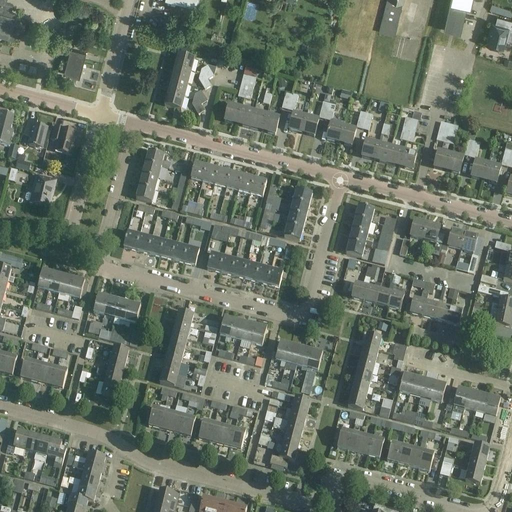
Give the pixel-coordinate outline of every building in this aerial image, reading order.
[(0,0),(0,38),(2,38),(15,41),(17,34),(20,32),(23,33),(25,26),(19,25),(20,19),(10,16),(12,5),(6,4),(6,0),(0,0)] [(386,0),(378,33),(394,37),(403,3),(403,0),(386,0)] [(450,0),(446,21),(444,31),(460,35),(467,8),(471,9),(472,0),(450,0)] [(332,9),(332,11),(328,10),(326,14),(331,15),(330,16),(338,19),(340,11),(332,9)] [(487,45),(503,49),(509,29),(511,29),(511,20),(507,20),(505,27),(492,24),(487,45)] [(80,79),(86,53),(70,49),(64,74),(80,79)] [(175,69),(191,73),(194,60),(178,56),(175,69)] [(511,60),(505,58),(503,65),(511,67),(511,64),(511,60)] [(205,77),(208,81),(214,77),(207,67),(201,70),(200,76),(205,77)] [(191,73),(175,69),(171,81),(188,86),(191,73)] [(205,77),(200,76),(199,80),(205,90),(211,87),(208,81),(205,77)] [(244,100),(250,78),(244,76),(238,98),(244,100)] [(256,79),(250,78),(244,100),(250,101),(256,79)] [(284,80),(278,81),(279,89),(286,88),(284,80)] [(188,86),(171,81),(168,94),(184,98),(188,86)] [(342,91),(340,99),(350,101),(352,94),(342,91)] [(199,102),(201,106),(207,102),(201,92),(195,96),(194,101),(199,102)] [(184,98),(168,94),(165,107),(181,111),(184,98)] [(292,95),(286,94),(282,109),(288,111),(292,95)] [(272,96),(265,95),(263,105),(269,106),(272,96)] [(298,97),(292,95),(288,111),(294,113),(298,97)] [(199,102),(194,101),(192,106),(198,116),(205,112),(201,106),(199,102)] [(329,105),(323,103),(319,119),(325,121),(329,105)] [(335,107),(329,105),(325,121),(331,122),(335,107)] [(229,106),(227,113),(224,122),(237,126),(241,109),(229,106)] [(241,109),(237,126),(250,129),(254,113),(241,109)] [(306,118),(302,134),(315,138),(319,121),(310,119),(311,113),(308,112),(306,118)] [(420,121),(422,115),(414,112),(412,119),(420,121)] [(0,145),(9,148),(13,132),(10,131),(14,117),(0,113),(0,145)] [(254,113),(250,129),(263,132),(267,116),(254,113)] [(356,129),(362,131),(367,115),(361,113),(356,129)] [(293,114),(291,121),(289,131),(302,134),(306,118),(293,114)] [(367,115),(362,131),(369,132),(373,116),(367,115)] [(267,116),(263,132),(275,136),(280,119),(267,116)] [(404,125),(416,128),(418,122),(406,119),(404,125)] [(26,131),(25,136),(30,137),(31,137),(28,146),(43,150),(44,145),(45,140),(48,130),(41,128),(40,130),(36,129),(38,123),(29,121),(26,131)] [(441,123),(436,141),(453,146),(458,128),(441,123)] [(326,141),(339,144),(343,128),(330,124),(326,141)] [(416,128),(404,125),(402,131),(409,133),(406,142),(412,144),(416,128)] [(381,136),(387,137),(390,127),(384,126),(381,136)] [(55,152),(62,154),(72,157),(77,135),(64,131),(64,130),(55,127),(51,141),(57,142),(55,152)] [(352,147),(354,138),(356,131),(343,128),(339,144),(352,147)] [(400,141),(403,142),(406,142),(409,133),(402,131),(400,141)] [(464,157),(470,158),(474,143),(468,141),(464,157)] [(374,161),(379,145),(366,142),(361,158),(374,161)] [(480,144),(474,143),(470,158),(476,160),(480,144)] [(379,145),(374,161),(387,165),(391,148),(379,145)] [(8,159),(15,160),(18,149),(11,147),(8,159)] [(391,148),(387,165),(399,168),(404,152),(391,148)] [(501,166),(507,168),(511,153),(505,151),(501,166)] [(145,164),(161,168),(164,156),(149,152),(145,164)] [(404,152),(399,168),(412,171),(417,155),(404,152)] [(430,160),(435,162),(434,169),(446,172),(451,156),(438,152),(437,155),(432,154),(430,160)] [(451,156),(446,172),(459,175),(464,159),(451,156)] [(22,163),(22,162),(16,160),(16,161),(13,160),(11,168),(29,173),(31,165),(22,163)] [(44,161),(42,167),(48,169),(54,171),(56,166),(52,165),(53,163),(44,161)] [(475,162),(474,169),(471,178),(484,182),(488,165),(475,162)] [(161,168),(145,164),(142,176),(158,180),(161,168)] [(195,164),(192,174),(191,180),(203,183),(207,167),(195,164)] [(488,165),(484,182),(497,185),(501,168),(488,165)] [(0,167),(0,176),(6,178),(9,170),(0,167)] [(219,171),(207,167),(203,183),(215,186),(219,171)] [(11,169),(8,182),(15,184),(18,171),(11,169)] [(231,174),(219,171),(215,186),(227,189),(231,174)] [(184,187),(187,175),(181,174),(178,186),(184,187)] [(243,177),(231,174),(227,189),(239,192),(243,177)] [(158,180),(142,176),(139,188),(155,193),(158,180)] [(36,177),(31,195),(29,194),(27,195),(25,200),(27,202),(29,203),(29,204),(50,209),(57,182),(36,177)] [(255,180),(243,177),(239,192),(251,196),(255,180)] [(267,183),(255,180),(251,196),(263,199),(267,183)] [(170,197),(175,198),(181,199),(184,187),(178,186),(176,190),(172,189),(170,197)] [(155,193),(139,188),(136,200),(152,205),(155,193)] [(293,203),(309,207),(312,195),(296,191),(293,203)] [(269,196),(265,208),(271,210),(272,205),(278,206),(279,200),(273,199),(274,198),(269,196)] [(177,213),(181,199),(175,198),(171,211),(177,213)] [(187,208),(183,207),(181,213),(194,216),(197,205),(188,203),(187,208)] [(290,215),(306,219),(309,207),(293,203),(290,215)] [(203,206),(197,205),(194,216),(202,218),(203,212),(202,212),(203,206)] [(371,223),(374,211),(358,207),(355,219),(371,223)] [(275,211),(271,210),(265,208),(262,221),(267,222),(272,223),(275,211)] [(210,220),(218,222),(220,216),(211,214),(210,220)] [(220,216),(218,222),(230,225),(232,216),(227,214),(226,218),(220,216)] [(287,227),(303,231),(306,219),(290,215),(287,227)] [(385,227),(395,229),(397,221),(386,218),(384,227),(385,227)] [(352,231),(368,235),(371,223),(355,219),(352,231)] [(211,225),(195,221),(193,226),(205,229),(203,234),(208,235),(211,225)] [(235,221),(234,226),(233,227),(242,229),(244,223),(235,221)] [(410,238),(423,242),(427,225),(415,222),(410,238)] [(440,228),(427,225),(423,242),(436,245),(434,250),(440,251),(444,236),(439,234),(440,228)] [(303,231),(287,227),(284,239),(300,243),(303,231)] [(382,239),(392,241),(395,229),(385,227),(382,239)] [(230,230),(229,236),(241,239),(242,233),(230,230)] [(366,243),(368,235),(352,231),(349,243),(365,247),(371,249),(372,244),(366,243)] [(448,248),(460,251),(465,235),(452,231),(450,237),(444,236),(440,251),(446,253),(448,248)] [(128,233),(123,249),(135,252),(139,236),(128,233)] [(241,239),(253,242),(254,236),(242,233),(241,239)] [(465,235),(460,251),(473,255),(478,238),(465,235)] [(135,252),(147,255),(151,240),(139,236),(135,252)] [(378,244),(377,250),(388,253),(392,241),(382,239),(380,245),(378,244)] [(159,258),(163,243),(151,240),(147,255),(159,258)] [(269,246),(277,248),(278,242),(270,240),(270,241),(266,240),(264,247),(268,248),(269,246)] [(399,257),(405,258),(409,242),(403,241),(399,257)] [(171,261),(175,246),(163,243),(159,258),(171,261)] [(365,247),(349,243),(346,255),(362,259),(365,247)] [(511,247),(496,243),(495,250),(510,254),(511,247)] [(171,261),(183,265),(187,249),(175,246),(171,261)] [(286,247),(283,262),(290,263),(293,248),(286,247)] [(187,249),(183,265),(195,268),(199,252),(187,249)] [(375,250),(372,263),(385,267),(388,253),(377,250),(375,250)] [(440,254),(437,266),(442,268),(445,255),(440,254)] [(1,260),(0,262),(8,265),(7,266),(17,269),(19,260),(2,255),(1,260)] [(219,274),(223,258),(211,255),(207,271),(219,274)] [(472,257),(467,274),(473,276),(478,258),(472,257)] [(223,258),(219,274),(231,277),(235,261),(223,258)] [(243,280),(247,264),(235,261),(231,277),(243,280)] [(247,264),(243,280),(255,283),(259,268),(247,264)] [(0,280),(8,283),(11,271),(0,267),(0,280)] [(498,274),(504,275),(503,281),(511,283),(511,269),(506,268),(499,267),(498,274)] [(259,268),(255,283),(267,286),(271,271),(259,268)] [(368,269),(365,277),(354,275),(353,276),(350,274),(347,275),(346,278),(348,281),(353,280),(363,283),(363,286),(355,284),(351,299),(364,303),(368,288),(367,288),(370,279),(372,270),(368,269)] [(43,271),(38,290),(48,292),(53,274),(43,271)] [(267,286),(279,290),(283,274),(271,271),(267,286)] [(389,274),(386,273),(384,273),(381,284),(387,285),(389,274)] [(53,274),(48,292),(59,295),(64,277),(53,274)] [(64,277),(59,295),(69,298),(74,280),(64,277)] [(481,277),(480,283),(496,287),(497,280),(481,277)] [(8,283),(0,280),(0,293),(5,295),(8,283)] [(74,280),(69,298),(80,300),(85,282),(74,280)] [(427,303),(429,294),(428,294),(431,285),(426,284),(423,293),(421,302),(414,300),(410,315),(422,318),(426,303),(427,303)] [(376,306),(380,291),(368,288),(364,303),(376,306)] [(479,288),(477,294),(493,298),(495,291),(479,288)] [(376,306),(388,309),(392,294),(380,291),(376,306)] [(404,297),(392,294),(388,309),(400,312),(404,297)] [(104,317),(109,299),(98,296),(93,314),(104,317)] [(109,299),(104,317),(115,320),(119,302),(109,299)] [(492,305),(491,311),(511,315),(511,302),(499,300),(498,307),(492,305)] [(422,318),(434,321),(438,306),(439,306),(440,302),(434,301),(433,305),(427,303),(426,303),(422,318)] [(119,302),(115,320),(120,321),(119,325),(124,326),(130,304),(119,302)] [(130,304),(124,326),(128,327),(129,324),(136,325),(141,307),(130,304)] [(450,309),(439,306),(438,306),(434,321),(446,324),(450,309)] [(76,309),(74,318),(75,318),(75,320),(79,321),(82,310),(76,309)] [(462,312),(450,309),(446,324),(458,327),(462,312)] [(486,324),(485,329),(493,331),(494,325),(511,329),(511,323),(511,315),(491,311),(488,324),(486,324)] [(175,324),(190,328),(194,316),(179,312),(175,324)] [(220,337),(226,338),(225,343),(229,344),(230,339),(231,339),(235,321),(224,319),(220,337)] [(486,324),(470,320),(469,326),(485,329),(486,324)] [(235,321),(231,339),(241,342),(246,324),(235,321)] [(88,334),(100,337),(101,332),(103,325),(91,322),(88,334)] [(379,323),(377,330),(387,333),(390,327),(379,323)] [(172,336),(187,340),(190,328),(175,324),(172,336)] [(246,324),(241,342),(251,345),(256,327),(246,324)] [(256,327),(251,345),(262,348),(267,330),(256,327)] [(101,332),(100,337),(99,340),(107,343),(110,334),(101,332)] [(129,347),(136,349),(140,335),(133,333),(129,347)] [(121,337),(118,336),(117,338),(114,338),(112,344),(119,345),(121,337)] [(169,348),(184,352),(187,340),(172,336),(169,348)] [(363,348),(378,352),(382,340),(367,336),(363,348)] [(121,337),(119,345),(129,348),(131,339),(121,337)] [(275,361),(281,363),(280,368),(285,369),(286,364),(291,346),(280,343),(275,361)] [(392,356),(395,356),(404,359),(407,348),(395,345),(392,356)] [(301,349),(291,346),(286,364),(285,369),(290,371),(291,365),(296,367),(301,349)] [(114,348),(111,360),(126,364),(129,352),(114,348)] [(169,348),(166,361),(181,364),(184,352),(169,348)] [(378,352),(363,348),(360,360),(375,364),(378,352)] [(312,352),(301,349),(296,367),(302,368),(301,372),(306,373),(312,352)] [(322,354),(312,352),(306,373),(311,374),(312,371),(318,372),(322,354)] [(7,353),(7,356),(2,374),(13,377),(17,359),(12,358),(12,355),(7,353)] [(401,371),(403,363),(404,359),(395,356),(393,361),(398,362),(396,370),(401,371)] [(123,376),(126,364),(111,360),(107,372),(123,376)] [(360,360),(357,372),(372,376),(375,364),(360,360)] [(31,382),(36,364),(25,361),(20,379),(31,382)] [(181,364),(166,361),(163,373),(178,377),(181,364)] [(36,364),(31,382),(42,385),(46,367),(36,364)] [(46,367),(42,385),(52,388),(57,370),(46,367)] [(57,370),(52,388),(63,390),(67,372),(57,370)] [(96,375),(106,377),(104,385),(119,388),(123,376),(107,372),(97,370),(96,375)] [(354,384),(369,388),(372,376),(357,372),(354,384)] [(178,377),(163,373),(160,385),(175,389),(178,377)] [(307,374),(304,381),(305,382),(310,383),(312,375),(307,374)] [(399,393),(410,396),(414,378),(404,376),(399,393)] [(425,381),(414,378),(410,396),(420,399),(425,381)] [(436,384),(425,381),(420,399),(431,402),(436,384)] [(351,396),(366,400),(369,388),(354,384),(351,396)] [(436,384),(431,402),(441,404),(442,404),(444,396),(445,392),(446,387),(436,384)] [(101,397),(116,401),(119,388),(104,385),(101,397)] [(167,397),(169,391),(162,390),(160,396),(162,397),(161,401),(167,403),(168,398),(167,397)] [(464,411),(469,393),(458,390),(456,395),(453,408),(464,411)] [(444,396),(442,404),(447,405),(450,394),(445,392),(444,396)] [(469,393),(464,411),(475,413),(479,395),(469,393)] [(450,394),(447,405),(445,412),(452,413),(453,408),(456,395),(450,394)] [(479,395),(475,413),(485,416),(490,398),(479,395)] [(351,396),(348,408),(363,412),(366,400),(351,396)] [(490,398),(485,416),(484,419),(489,421),(490,417),(496,419),(500,401),(490,398)] [(310,403),(295,399),(292,411),(307,415),(310,403)] [(160,407),(159,411),(153,409),(148,427),(159,430),(165,408),(160,407)] [(174,415),(169,413),(170,409),(165,408),(159,430),(170,433),(174,415)] [(289,423),(304,427),(307,415),(292,411),(289,423)] [(401,416),(393,414),(392,420),(403,423),(404,417),(405,413),(402,413),(401,416)] [(174,415),(170,433),(180,436),(185,418),(174,415)] [(185,418),(180,436),(191,438),(196,420),(185,418)] [(274,427),(273,429),(283,431),(282,434),(286,435),(301,439),(303,430),(304,427),(289,423),(284,422),(275,420),(274,424),(274,427)] [(199,440),(209,443),(214,425),(215,422),(210,421),(209,424),(203,422),(199,440)] [(377,426),(384,428),(391,430),(393,424),(378,421),(377,426)] [(214,425),(209,443),(220,446),(224,428),(219,426),(220,423),(215,422),(214,425)] [(441,427),(425,423),(424,428),(439,433),(441,427)] [(224,428),(220,446),(230,449),(235,430),(224,428)] [(235,430),(230,449),(241,451),(246,433),(235,430)] [(348,452),(352,434),(342,431),(337,449),(348,452)] [(469,434),(459,431),(457,437),(468,440),(469,434)] [(11,437),(6,454),(13,455),(15,449),(25,452),(29,435),(18,432),(17,439),(11,437)] [(284,441),(283,447),(298,451),(301,439),(286,435),(282,434),(281,440),(284,441)] [(352,434),(348,452),(358,455),(363,437),(352,434)] [(29,435),(25,452),(36,455),(40,438),(29,435)] [(374,439),(369,458),(379,460),(384,442),(378,441),(380,436),(375,435),(374,439)] [(363,437),(358,455),(369,458),(374,439),(363,437)] [(36,455),(35,460),(45,463),(46,458),(51,441),(40,438),(36,455)] [(51,441),(46,458),(57,460),(55,466),(62,467),(66,452),(60,450),(62,444),(51,441)] [(398,465),(402,447),(392,444),(387,462),(398,465)] [(289,462),(294,463),(298,451),(283,447),(277,446),(276,451),(277,452),(281,454),(280,459),(272,457),(269,465),(286,470),(289,462)] [(471,458),(486,462),(489,450),(474,446),(471,458)] [(413,450),(402,447),(398,465),(408,468),(413,450)] [(408,468),(419,470),(423,452),(413,450),(408,468)] [(434,455),(423,452),(419,470),(429,473),(434,455)] [(86,466),(105,471),(106,466),(104,466),(105,459),(88,455),(86,466)] [(486,462),(471,458),(468,470),(483,474),(486,462)] [(83,477),(100,481),(101,475),(104,476),(105,471),(86,466),(74,463),(68,461),(66,466),(73,468),(73,469),(84,472),(83,477)] [(483,474),(468,470),(465,482),(480,486),(483,474)] [(80,488),(99,493),(100,488),(98,488),(100,481),(83,477),(81,483),(63,478),(62,483),(69,485),(80,488)] [(77,500),(88,502),(94,504),(95,497),(98,498),(99,493),(80,488),(77,500)] [(158,501),(177,506),(179,496),(160,491),(158,501)] [(63,507),(68,508),(81,511),(88,511),(89,509),(86,508),(88,502),(77,500),(71,498),(71,497),(66,496),(63,507)] [(47,498),(46,502),(50,503),(50,504),(51,504),(57,506),(59,501),(58,501),(53,499),(51,499),(47,498)] [(211,511),(214,501),(203,498),(199,511),(211,511)] [(155,510),(162,511),(175,511),(177,506),(158,501),(155,510)] [(222,511),(225,504),(214,501),(211,511),(222,511)]
